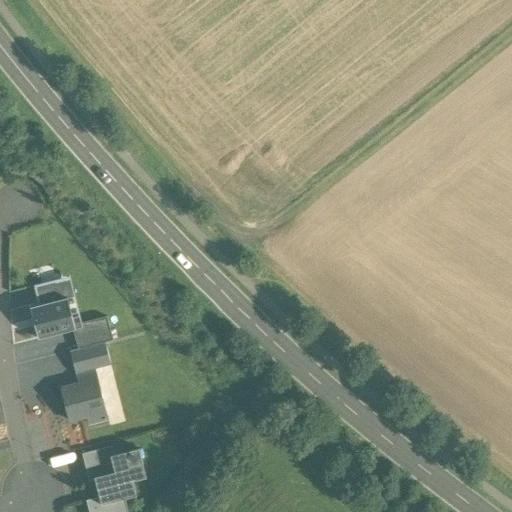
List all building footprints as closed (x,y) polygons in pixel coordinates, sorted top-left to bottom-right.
[(39,303),(31,305),(39,337),(75,327),(74,322),(67,296),(60,298),(55,280),(34,285),(39,303)] [(105,314),(74,322),(75,327),(80,346),(103,340),(111,338),(105,314)] [(109,361),(103,340),(70,350),(76,371),(109,361)] [(108,415),(98,377),(62,387),(70,418),(87,414),(89,422),(108,417),(108,415)] [(89,480),(97,478),(116,473),(111,454),(109,445),(81,452),(89,480)] [(139,446),(111,454),(116,473),(97,478),(101,493),(84,497),(88,511),(127,511),(123,496),(138,492),(134,477),(147,474),(139,446)]
